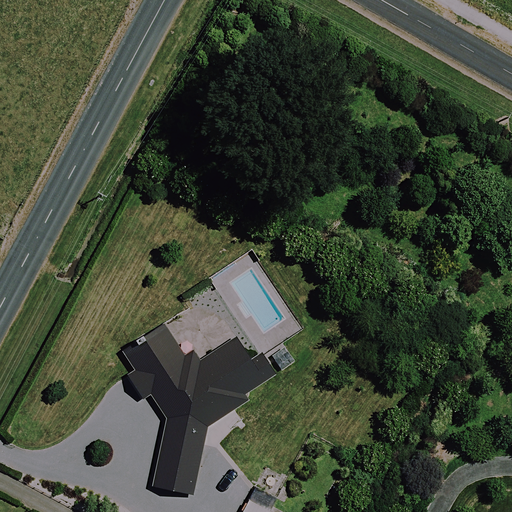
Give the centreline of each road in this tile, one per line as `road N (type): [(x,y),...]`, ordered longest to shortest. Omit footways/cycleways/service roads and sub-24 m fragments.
road 1 (unclassified): [(0,307),(163,0)]
road 2 (unclassified): [(378,0),(511,76)]
